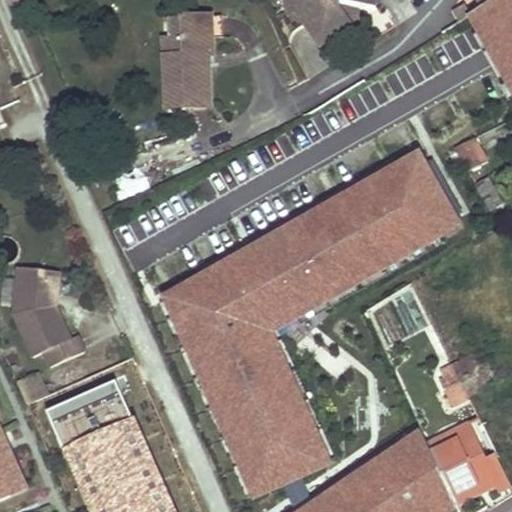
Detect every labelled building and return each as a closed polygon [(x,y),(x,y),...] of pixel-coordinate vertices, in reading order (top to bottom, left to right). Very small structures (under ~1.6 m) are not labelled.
[(287,0),(292,11),(299,12),(306,8),(313,19),(307,23),(318,39),(325,34),(336,37),(366,15),(362,10),(363,4),(377,7),(378,0),(287,0)] [(498,0),(477,0),(483,9),(498,0)] [(473,15),(466,5),(454,11),(461,23),(473,15)] [(306,8),(299,12),(307,23),(313,19),(306,8)] [(213,54),(212,16),(182,17),(182,37),(171,38),(163,38),(167,108),(211,106),(210,67),(203,67),(203,55),(213,54)] [(511,61),(511,16),(494,27),(490,33),(507,64),(503,67),(511,61)] [(182,37),(182,17),(171,17),(171,38),(182,37)] [(470,75),(445,32),(437,37),(389,66),(400,84),(389,91),(385,92),(400,118),(470,75)] [(279,40),(265,47),(287,91),(302,83),(279,40)] [(511,61),(503,67),(508,75),(511,74),(511,61)] [(400,84),(389,66),(379,72),(389,91),(400,84)] [(400,118),(385,92),(376,98),(391,123),(400,118)] [(488,163),(475,140),(457,149),(470,172),(488,163)] [(505,205),(490,178),(478,186),(493,212),(505,205)] [(61,309),(67,278),(22,272),(21,279),(56,284),(54,306),(56,311),(61,309)] [(53,369),(89,353),(82,336),(76,340),(61,309),(56,311),(54,306),(56,284),(21,279),(16,318),(35,360),(46,355),(53,369)] [(487,361),(483,353),(454,368),(457,376),(487,361)] [(498,384),(487,361),(457,376),(469,399),(498,384)] [(457,376),(454,368),(442,373),(444,379),(441,381),(454,407),(469,399),(457,376)] [(26,405),(50,396),(40,373),(17,382),(26,405)] [(138,434),(124,401),(61,428),(92,502),(126,487),(111,454),(108,447),(117,443),(138,434)] [(511,405),(494,416),(500,426),(487,434),(497,454),(505,471),(511,485),(511,405)] [(0,507),(30,497),(0,420),(0,507)] [(476,434),(471,423),(430,442),(433,448),(434,453),(476,434)] [(488,458),(476,434),(434,453),(441,466),(454,496),(505,471),(497,454),(488,458)] [(108,447),(111,454),(120,451),(117,443),(108,447)] [(434,453),(433,448),(387,471),(395,489),(441,466),(434,453)] [(454,496),(441,466),(395,489),(391,490),(402,511),(459,511),(461,511),(458,505),(454,496)] [(511,485),(505,471),(454,496),(458,505),(495,486),(497,491),(511,485)] [(311,497),(314,504),(318,511),(329,511),(343,506),(333,486),(311,497)]
